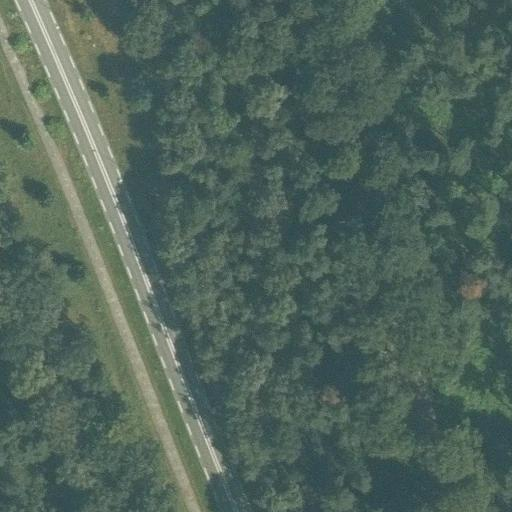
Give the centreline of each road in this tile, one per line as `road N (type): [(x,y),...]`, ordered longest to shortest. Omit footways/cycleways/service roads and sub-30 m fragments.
road 1 (unclassified): [(333,0),(453,511)]
road 2 (secondary): [(236,511),(121,215)]
road 3 (secondary): [(18,0),(121,215)]
road 4 (secondary): [(121,215),(38,0)]
road 5 (track): [(123,511),(46,348)]
road 6 (track): [(21,511),(46,348)]
